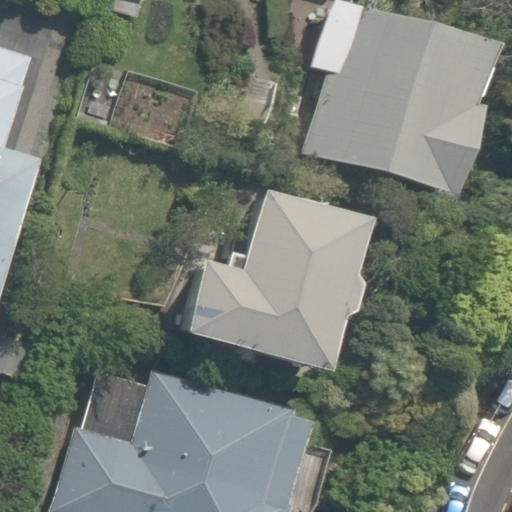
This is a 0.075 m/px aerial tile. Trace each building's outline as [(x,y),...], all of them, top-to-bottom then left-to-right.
[(92,0),(52,0),(91,10),(92,0)] [(445,200),(474,105),(451,98),(467,44),(343,7),(298,156),(445,200)] [(0,198),(11,161),(0,157),(0,130),(23,53),(0,46),(0,198)] [(207,269),(182,261),(159,340),(297,380),(345,216),(232,183),(207,269)] [(298,511),(325,425),(275,409),(141,367),(118,442),(70,427),(43,511),(298,511)]
